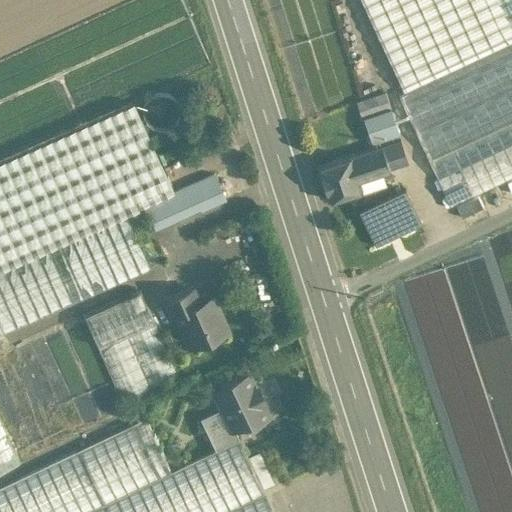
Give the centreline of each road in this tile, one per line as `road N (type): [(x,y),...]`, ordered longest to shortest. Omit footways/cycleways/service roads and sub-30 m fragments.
road 1 (secondary): [(226,0),(391,511)]
road 2 (track): [(511,212),(323,299)]
